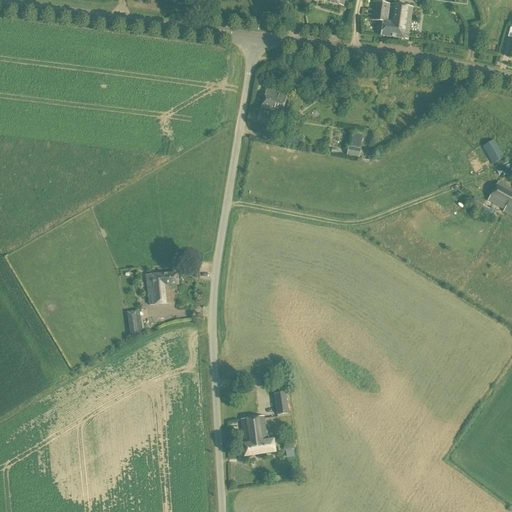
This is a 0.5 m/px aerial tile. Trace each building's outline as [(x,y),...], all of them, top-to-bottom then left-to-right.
[(408,40),(412,8),(373,3),(371,21),(382,23),(380,36),(408,40)] [(280,118),(286,96),(266,90),(257,121),(269,125),(271,115),(280,118)] [(372,103),(372,92),(363,92),(362,102),(372,103)] [(298,147),(299,138),(286,136),(285,144),(298,147)] [(493,164),(503,158),(493,141),(482,147),(493,164)] [(358,158),(360,149),(348,147),(346,156),(358,158)] [(511,189),(498,182),(487,200),(504,210),(502,212),(511,217),(511,189)] [(492,220),(494,216),(487,213),(489,209),(482,206),(484,202),(474,197),(469,208),(492,220)] [(177,285),(177,274),(145,276),(146,283),(147,283),(149,306),(169,304),(168,286),(177,285)] [(126,312),(130,336),(138,335),(142,330),(143,330),(142,320),(141,321),(139,311),(126,312)] [(276,416),(289,414),(285,392),(273,394),(276,416)] [(267,442),(263,417),(241,421),(244,445),(243,445),(245,457),(274,453),(273,441),(267,442)] [(283,451),(294,449),(293,440),(282,442),(283,451)]
